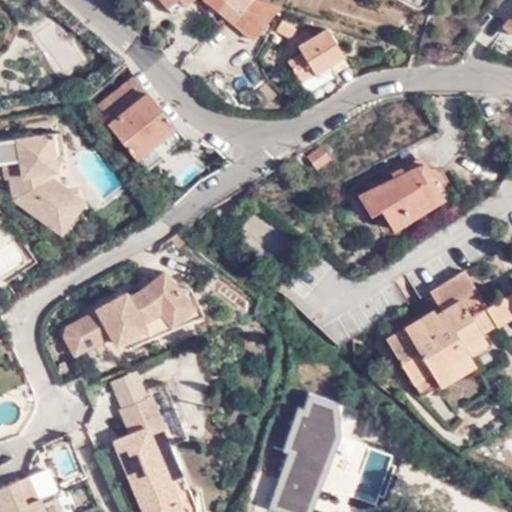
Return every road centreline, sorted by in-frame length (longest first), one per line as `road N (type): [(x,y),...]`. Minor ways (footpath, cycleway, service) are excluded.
road 1 (residential): [(89,0),(182,99),(240,129),(281,131),(370,84),(466,73),(511,82)]
road 2 (unknown): [(511,196),(337,301)]
